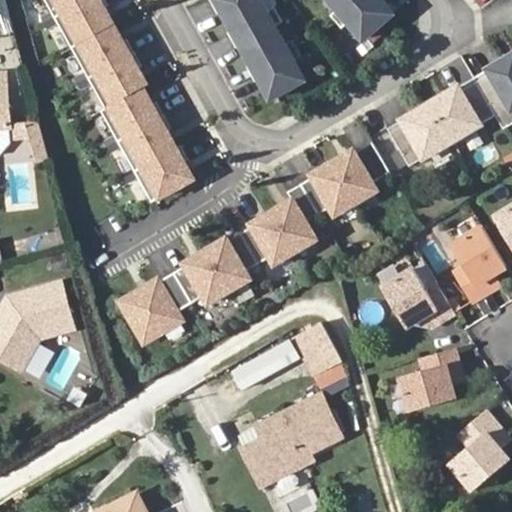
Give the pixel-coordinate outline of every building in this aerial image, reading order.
[(98,0),(43,0),(104,107),(100,111),(149,203),(192,177),(138,87),(144,82),(98,0)] [(214,0),(210,2),(219,17),(222,15),(233,34),(230,36),(238,51),(242,49),(252,67),(249,69),(257,84),(261,82),(272,102),(306,83),(295,63),(303,59),(294,44),(286,48),(275,30),(284,25),(276,10),(267,15),(258,0),(214,0)] [(316,0),(318,2),(319,0),(328,0),(339,12),(332,18),(343,31),(350,25),(364,42),(394,17),(379,0),(316,0)] [(0,31),(13,22),(0,4),(0,31)] [(507,65),(478,82),(499,116),(507,129),(511,126),(511,56),(505,61),(507,65)] [(476,78),(478,82),(507,65),(505,61),(476,78)] [(0,131),(12,130),(6,77),(0,77),(0,131)] [(449,94),(451,98),(478,82),(476,78),(449,94)] [(478,82),(451,98),(449,94),(433,103),(455,141),(499,116),(478,82)] [(433,103),(418,112),(421,116),(392,132),(412,166),(455,141),(433,103)] [(390,129),(392,132),(421,116),(418,112),(390,129)] [(378,176),(390,169),(375,140),(363,146),(378,176)] [(350,147),(303,175),(328,220),(376,191),(350,147)] [(314,238),(288,197),(242,222),(267,267),(314,238)] [(511,207),(490,221),(511,254),(511,207)] [(505,269),(481,230),(449,249),(463,271),(451,279),(468,307),(493,292),(487,281),(493,277),(505,269)] [(248,277),(221,234),(176,261),(201,309),(248,277)] [(451,315),(434,286),(421,293),(408,271),(375,292),(400,331),(410,324),(419,319),(426,331),(451,315)] [(183,321),(157,277),(111,301),(138,349),(183,321)] [(500,288),(493,277),(487,281),(493,292),(500,288)] [(0,318),(0,362),(19,374),(38,342),(74,333),(62,286),(7,300),(9,307),(2,318),(0,318)] [(7,300),(0,312),(0,318),(2,318),(9,307),(7,300)] [(410,324),(426,331),(419,319),(410,324)] [(345,369),(323,331),(297,347),(319,384),(345,369)] [(451,351),(416,360),(419,374),(396,381),(405,418),(450,405),(446,392),(444,384),(460,379),(451,351)] [(462,387),(460,379),(444,384),(446,392),(462,387)] [(260,478),(312,451),(340,436),(322,397),(257,431),(234,443),(241,455),(246,452),(260,478)] [(482,411),(453,435),(464,448),(446,464),(469,493),(506,462),(499,453),(493,446),(502,437),(482,411)] [(508,445),(502,437),(493,446),(499,453),(508,445)] [(317,460),(312,451),(260,478),(265,488),(317,460)] [(246,452),(241,455),(259,491),(265,488),(260,478),(246,452)] [(145,511),(137,496),(103,511),(145,511)]
